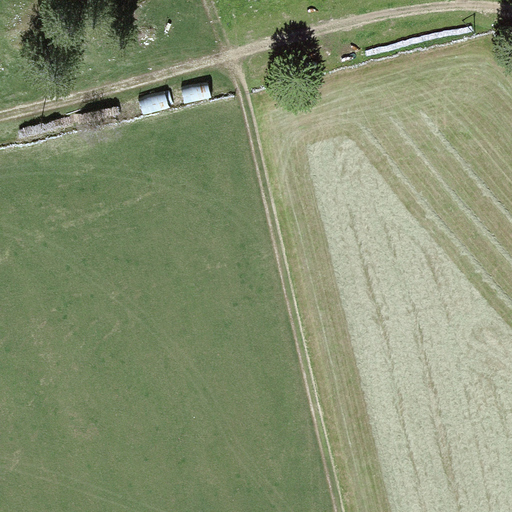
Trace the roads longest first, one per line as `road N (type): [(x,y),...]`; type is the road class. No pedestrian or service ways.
road 1 (track): [(339,511),(249,95),(231,58)]
road 2 (track): [(511,12),(457,4),(380,14),(231,58)]
road 3 (track): [(231,58),(0,120)]
